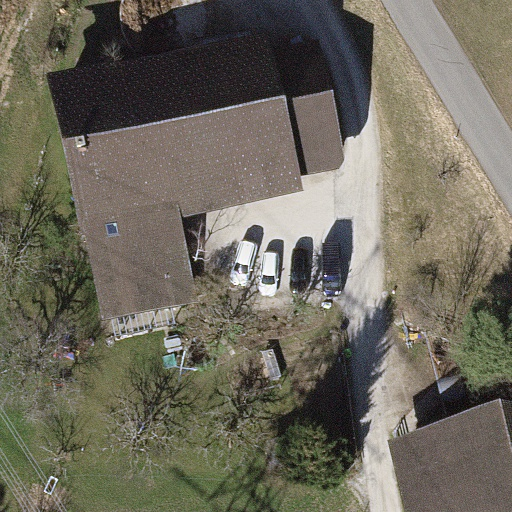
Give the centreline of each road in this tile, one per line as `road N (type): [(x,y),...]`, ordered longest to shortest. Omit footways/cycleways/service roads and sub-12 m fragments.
road 1 (track): [(307,0),(352,107),(367,410),(385,511)]
road 2 (tertiary): [(511,166),(407,0)]
